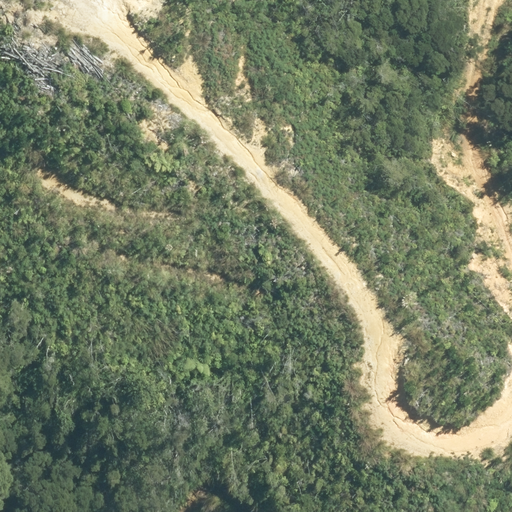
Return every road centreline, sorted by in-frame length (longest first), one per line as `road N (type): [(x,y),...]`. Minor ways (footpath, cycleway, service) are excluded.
road 1 (track): [(34,0),(95,23),(299,267),(346,373),(441,464),(488,457),(511,404)]
road 2 (track): [(511,249),(481,84),(511,26)]
